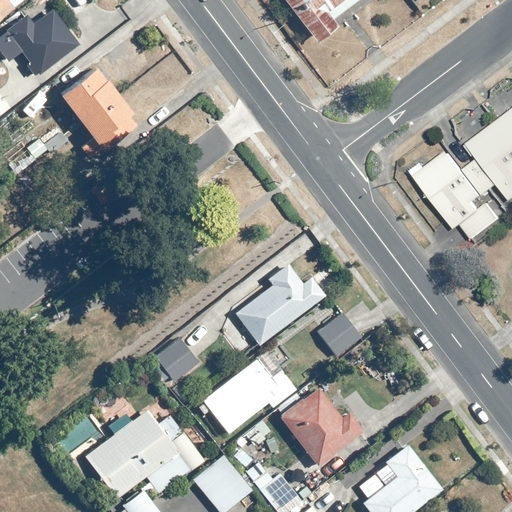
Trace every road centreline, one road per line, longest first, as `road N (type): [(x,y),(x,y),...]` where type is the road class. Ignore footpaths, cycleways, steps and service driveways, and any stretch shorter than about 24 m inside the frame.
road 1 (unclassified): [(511,414),(323,166)]
road 2 (residential): [(511,22),(323,166)]
road 3 (unclassified): [(323,166),(198,0)]
